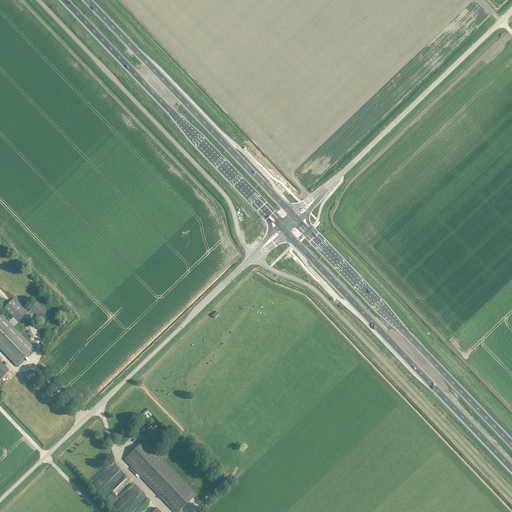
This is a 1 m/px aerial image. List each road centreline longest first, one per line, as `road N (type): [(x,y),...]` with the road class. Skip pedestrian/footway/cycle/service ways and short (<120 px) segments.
road 1 (unclassified): [(511,494),(330,304),(253,256)]
road 2 (unclassified): [(0,500),(253,256)]
road 3 (unclassified): [(253,256),(225,197),(37,0)]
road 4 (trunk): [(284,233),(511,470)]
road 5 (trunk): [(63,0),(278,226)]
road 6 (trunk): [(511,442),(298,221)]
road 7 (trunk): [(291,213),(86,0)]
road 8 (tertiary): [(321,191),(511,9)]
